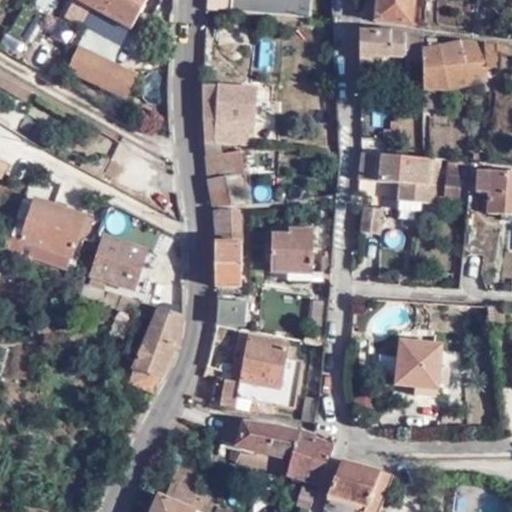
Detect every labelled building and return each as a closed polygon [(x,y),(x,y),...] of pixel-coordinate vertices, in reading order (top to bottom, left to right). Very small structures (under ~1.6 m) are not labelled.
[(76,0),(130,30),(148,0),(76,0)] [(231,0),(230,10),(272,14),(273,14),(309,17),(309,0),(231,0)] [(378,0),(376,22),(378,22),(412,25),(415,0),(378,0)] [(2,45),(21,55),(41,17),(21,7),(2,45)] [(361,56),(361,77),(384,78),(385,56),(407,56),(406,61),(425,60),(425,49),(425,35),(389,31),(360,30),(360,32),(361,37),(361,38),(361,54),(361,56)] [(425,49),(425,60),(425,80),(424,108),(448,109),(450,89),(474,83),(470,72),(493,66),(488,44),(466,41),(425,49)] [(71,69),(127,96),(136,75),(82,48),(71,69)] [(496,77),(493,66),(470,72),(474,83),(496,77)] [(239,143),(242,86),(203,84),(205,141),(239,143)] [(254,87),(242,86),(239,143),(255,143),(258,105),(253,105),(254,87)] [(388,135),(387,141),(391,141),(399,142),(400,142),(402,126),(394,125),(393,134),(388,135)] [(361,153),(387,155),(387,141),(361,140),(361,153)] [(361,153),(360,180),(401,183),(401,195),(442,198),(445,159),(387,155),(361,153)] [(207,157),(213,209),(248,205),(243,178),(248,177),(245,154),(207,157)] [(341,174),(342,155),(331,155),(331,173),(341,174)] [(511,171),(479,170),(478,193),(490,193),(490,212),(511,213),(511,171)] [(23,240),(74,257),(87,216),(37,199),(23,240)] [(382,208),(365,207),(362,233),(381,234),(382,208)] [(220,244),(245,245),(246,227),(244,226),(244,213),(214,213),(217,242),(217,243),(220,244)] [(287,273),(312,274),(315,230),(293,228),(293,226),(278,225),(277,234),(274,234),(272,271),(287,273)] [(19,252),(23,240),(13,236),(6,256),(16,260),(19,252)] [(147,294),(160,255),(106,238),(93,276),(147,294)] [(74,257),(23,240),(19,252),(69,269),(74,257)] [(243,287),(245,245),(220,244),(219,286),(230,287),(243,287)] [(312,282),(312,274),(287,273),(287,280),(312,282)] [(121,307),(119,312),(130,316),(148,322),(133,370),(135,373),(131,385),(152,401),(166,376),(180,346),(184,315),(173,312),(96,287),(85,284),(82,294),(121,307)] [(248,305),(220,303),(219,326),(246,329),(248,305)] [(223,410),(239,413),(240,400),(251,402),(252,402),(297,408),(304,363),(296,362),(295,362),(286,359),(289,347),(288,345),(250,339),(242,383),(217,380),(213,407),(223,410)] [(399,385),(417,387),(438,389),(439,386),(450,388),(451,370),(440,369),(442,346),(403,342),(399,385)] [(298,350),(289,347),(286,359),(295,362),(296,362),(298,350)] [(438,389),(417,387),(417,396),(438,397),(438,389)] [(239,413),(249,415),(252,402),(251,402),(240,400),(239,413)] [(277,428),(248,423),(246,427),(240,425),(231,422),(225,443),(241,448),(242,449),(290,464),(292,464),(302,433),(300,433),(277,428)] [(302,433),(292,464),(289,478),(320,488),(333,452),(322,446),(317,440),(314,435),(302,433)] [(322,511),(321,511),(380,511),(390,486),(394,476),(344,464),(330,496),(322,511)] [(175,495),(173,501),(192,508),(194,503),(197,495),(178,487),(175,495)] [(154,511),(153,511),(199,511),(192,508),(173,501),(161,496),(154,511)]
